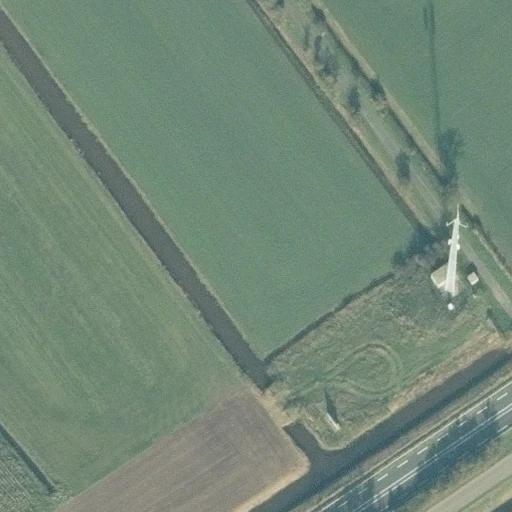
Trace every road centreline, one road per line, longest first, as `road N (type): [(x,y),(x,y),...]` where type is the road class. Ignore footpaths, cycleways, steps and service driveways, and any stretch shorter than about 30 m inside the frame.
road 1 (unclassified): [(511,312),(280,0)]
road 2 (primary): [(360,511),(511,408)]
